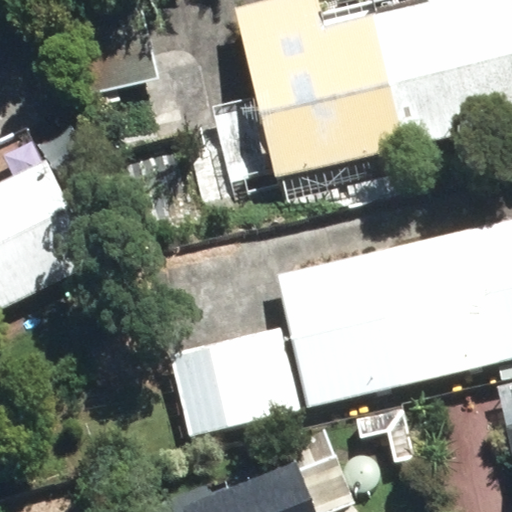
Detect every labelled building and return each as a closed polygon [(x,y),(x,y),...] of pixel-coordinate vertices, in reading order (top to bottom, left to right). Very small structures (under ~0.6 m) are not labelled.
[(342,0),(268,0),(240,6),(274,179),(511,132),(511,0),(424,0),(427,14),(348,29),(342,0)] [(62,160),(0,189),(0,309),(109,258),(62,160)] [(192,433),(511,366),(511,223),(281,271),(294,333),(176,357),(192,433)] [(511,436),(501,439),(511,485),(511,436)] [(294,462),(185,506),(187,511),(336,511),(355,504),(336,458),(299,474),(294,462)]
